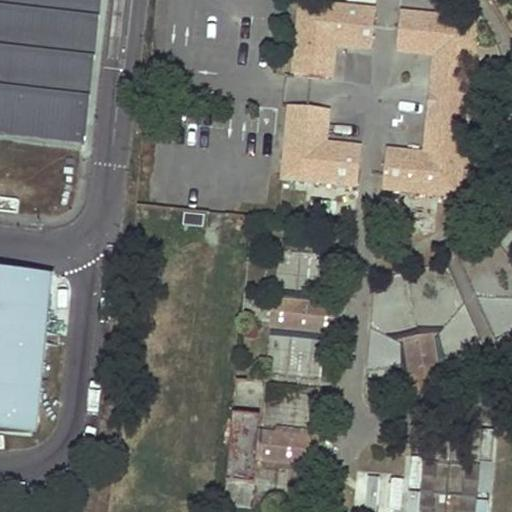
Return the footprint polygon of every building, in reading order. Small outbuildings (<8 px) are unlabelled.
[(0,0),(0,140),(82,149),(97,0),(0,0)] [(332,7),(301,4),(299,33),(329,35),(332,7)] [(373,41),(376,11),(332,7),(329,35),(299,33),(294,76),(326,79),(330,35),(373,41)] [(401,14),(398,44),(437,48),(436,55),(425,154),(424,162),(386,159),(383,189),(440,194),(443,166),(463,169),(475,50),(455,49),(457,20),(401,14)] [(455,49),(475,50),(479,22),(457,20),(455,49)] [(326,79),(331,79),(335,44),(372,48),(373,41),(330,35),(326,79)] [(437,48),(398,44),(397,50),(436,55),(437,48)] [(291,107),(286,158),(316,160),(314,180),(359,186),(362,156),(325,153),(325,144),(329,111),(291,107)] [(325,153),(362,156),(363,148),(325,144),(325,153)] [(424,162),(425,154),(387,151),(386,159),(424,162)] [(316,160),(286,158),(284,177),(314,180),(316,160)] [(443,166),(440,194),(461,196),(463,169),(443,166)] [(284,181),(267,180),(265,213),(282,214),(284,181)] [(381,216),(380,227),(410,230),(411,218),(381,216)] [(51,279),(0,274),(0,434),(37,438),(51,279)] [(337,333),(340,308),(274,299),(271,326),(337,333)] [(277,332),(270,371),(308,377),(314,338),(277,332)] [(417,405),(443,401),(435,335),(409,338),(417,405)] [(324,466),(326,440),(261,432),(257,459),(324,466)] [(421,493),(411,492),(409,511),(434,511),(437,462),(423,461),(421,493)]
